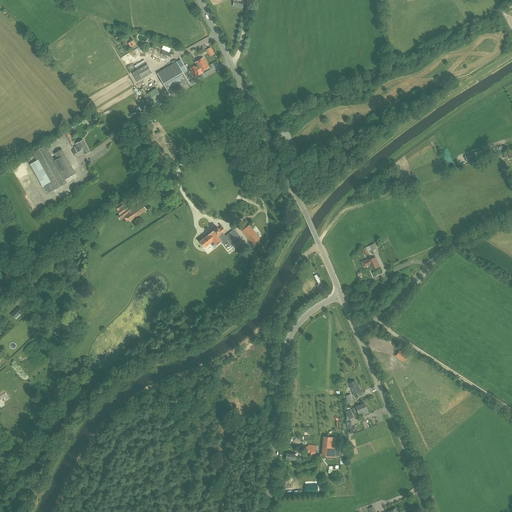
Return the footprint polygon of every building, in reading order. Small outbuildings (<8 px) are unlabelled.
[(242,9),(244,3),(234,1),(233,7),(242,9)] [(190,69),(195,77),(203,73),(202,72),(209,68),(206,64),(203,59),(196,63),(197,65),(190,69)] [(189,83),(189,82),(184,73),(187,71),(181,60),(177,62),(158,74),(170,94),(189,83)] [(137,70),(142,79),(152,73),(147,64),(137,70)] [(137,70),(132,74),(137,82),(142,79),(137,70)] [(162,98),(156,88),(144,95),(150,106),(162,98)] [(85,155),(89,152),(83,140),(75,144),(77,146),(75,148),(72,150),(76,158),(84,154),(85,155)] [(76,174),(62,149),(55,153),(51,155),(46,145),(33,152),(37,161),(31,165),(43,187),(45,186),(49,193),(54,190),(67,183),(75,178),(73,175),(76,174)] [(477,159),(475,154),(466,157),(467,162),(477,159)] [(406,177),(402,179),(403,182),(401,183),(402,187),(409,185),(406,177)] [(161,192),(164,196),(173,190),(170,185),(161,192)] [(130,221),(146,210),(142,204),(133,211),(131,209),(128,211),(127,210),(128,210),(125,206),(118,212),(120,215),(126,211),(128,213),(125,215),(130,221)] [(253,244),(259,239),(249,225),(242,231),(253,244)] [(200,242),(204,248),(210,243),(211,244),(213,242),(216,245),(221,241),(223,243),(227,240),(232,247),(242,239),(237,232),(231,237),(229,234),(225,237),(222,233),(225,230),(222,227),(219,229),(218,228),(214,230),(200,242)] [(371,270),(379,266),(375,257),(369,260),(369,259),(361,262),(364,268),(369,265),(371,270)] [(24,312),(19,307),(11,315),(15,318),(20,313),(21,315),(24,312)] [(407,356),(399,351),(396,356),(404,361),(407,356)] [(354,395),(361,392),(359,387),(358,387),(355,381),(349,383),(354,395)] [(350,394),(345,396),(348,404),(354,401),(350,394)] [(364,414),(368,412),(365,403),(352,408),(354,414),(358,413),(358,414),(363,412),(364,414)] [(324,437),(323,456),(334,457),(336,439),(324,437)] [(306,486),(306,493),(318,493),(317,485),(306,486)]
